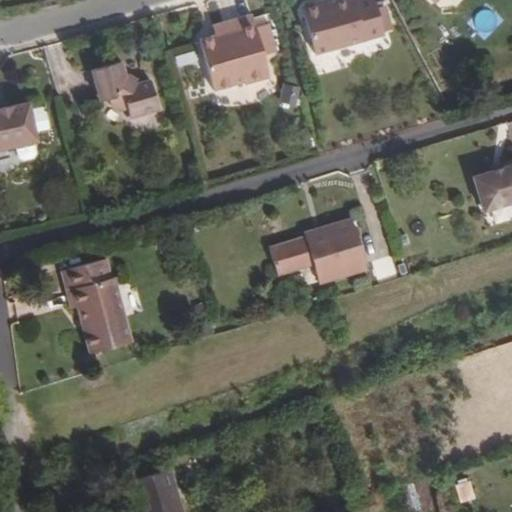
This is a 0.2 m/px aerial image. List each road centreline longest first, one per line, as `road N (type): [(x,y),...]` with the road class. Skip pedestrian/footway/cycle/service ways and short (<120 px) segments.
road 1 (residential): [(511,108),(0,255),(0,401),(16,511)]
road 2 (residential): [(0,33),(133,0)]
